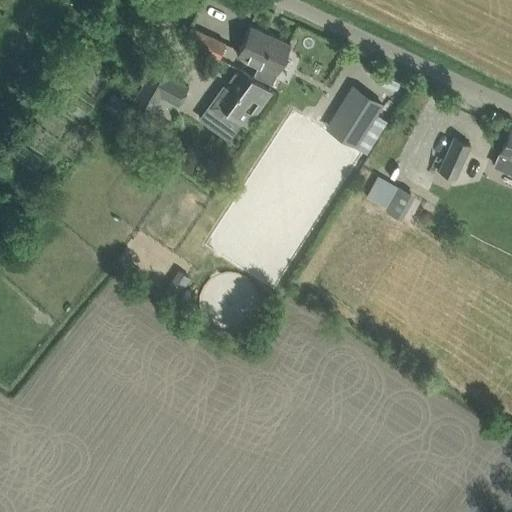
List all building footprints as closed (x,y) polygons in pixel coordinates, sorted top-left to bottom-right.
[(250,25),(237,54),(259,64),(254,75),(273,83),(291,43),(250,25)] [(190,26),(183,42),(219,58),(226,43),(190,26)] [(171,76),(175,69),(157,59),(136,98),(153,107),(161,94),(179,103),(188,86),(171,76)] [(242,123),(246,125),(271,92),(242,70),(223,95),(219,92),(210,105),(220,113),(211,125),(229,140),(242,123)] [(357,88),(332,130),(357,145),(383,104),(357,88)] [(511,126),(495,165),(511,172),(511,126)] [(454,136),(446,155),(439,170),(455,178),(471,144),(454,136)] [(380,172),(368,196),(404,214),(416,190),(380,172)]
